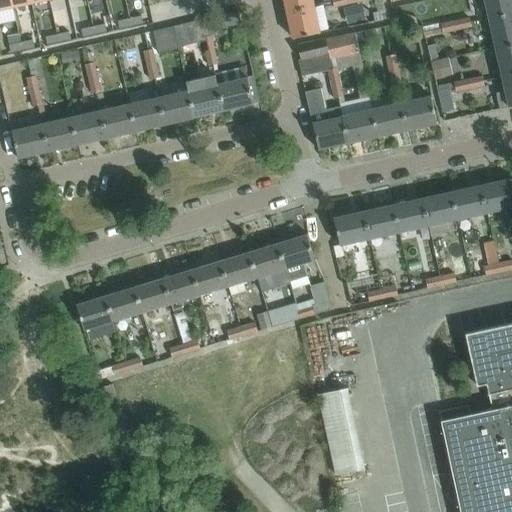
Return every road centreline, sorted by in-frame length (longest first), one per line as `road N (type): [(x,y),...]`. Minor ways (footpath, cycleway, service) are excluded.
road 1 (residential): [(295,121),(15,182)]
road 2 (residential): [(43,260),(60,262),(310,182)]
road 3 (residential): [(310,182),(511,140)]
road 4 (residential): [(295,121),(268,0)]
